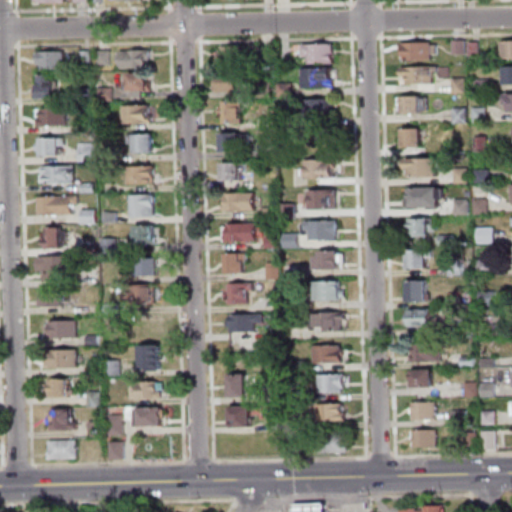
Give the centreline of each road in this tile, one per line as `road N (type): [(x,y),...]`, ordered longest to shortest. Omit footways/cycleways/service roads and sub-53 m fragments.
road 1 (residential): [(511,17),(0,29)]
road 2 (secondary): [(489,473),(0,486)]
road 3 (residential): [(21,486),(4,0)]
road 4 (residential): [(201,481),(186,0)]
road 5 (residential): [(382,476),(366,0)]
